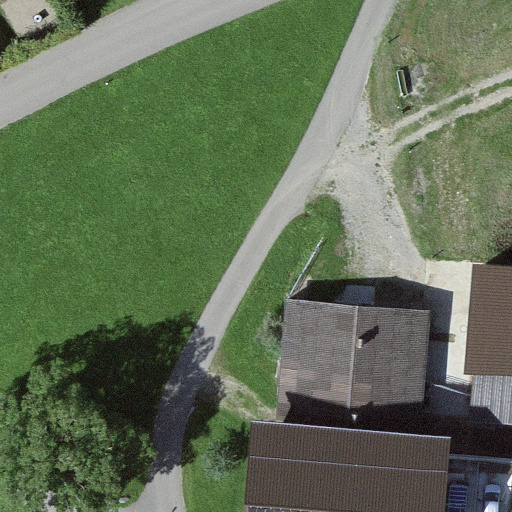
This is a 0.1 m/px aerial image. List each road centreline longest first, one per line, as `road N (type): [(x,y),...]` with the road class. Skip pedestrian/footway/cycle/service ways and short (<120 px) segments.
road 1 (unclassified): [(383,0),(321,141),(180,397),(159,511)]
road 2 (track): [(355,157),(382,242),(404,270),(453,284),(454,377),(436,411),(248,400),(196,362)]
road 3 (tertiary): [(0,100),(216,0)]
road 4 (track): [(321,141),(355,157),(511,84)]
